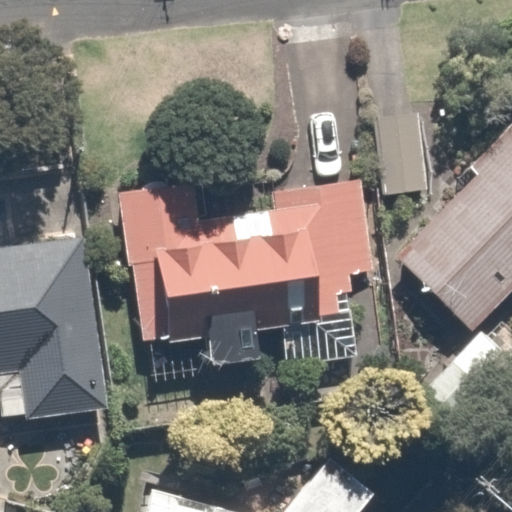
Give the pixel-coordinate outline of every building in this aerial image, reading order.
[(420,112),(371,115),(376,194),(425,191),(420,112)] [(511,124),(379,259),(482,338),(511,301),(511,124)] [(367,169),(108,196),(132,352),(390,331),(379,259),(367,169)] [(0,429),(105,405),(78,237),(0,247),(0,429)] [(379,511),(393,498),(312,452),(264,509),(148,480),(133,511),(379,511)]
